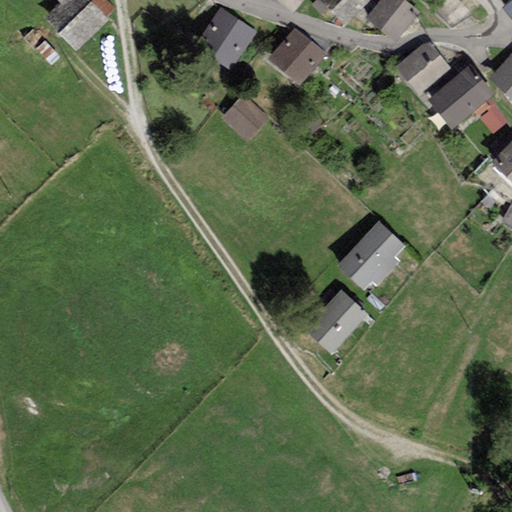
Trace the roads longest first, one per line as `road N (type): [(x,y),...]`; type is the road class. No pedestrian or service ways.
road 1 (track): [(122,0),(137,117),(166,177),(288,356),(352,424),(511,500)]
road 2 (residential): [(230,0),(355,40),(397,45),(509,34)]
